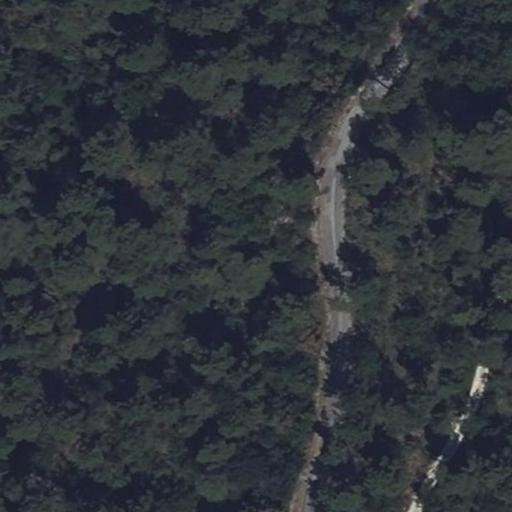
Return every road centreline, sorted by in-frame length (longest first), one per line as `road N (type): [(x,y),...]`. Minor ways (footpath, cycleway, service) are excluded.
road 1 (unclassified): [(312,511),(346,348),(336,206),(346,143),(425,0)]
road 2 (track): [(511,265),(460,439),(423,511)]
